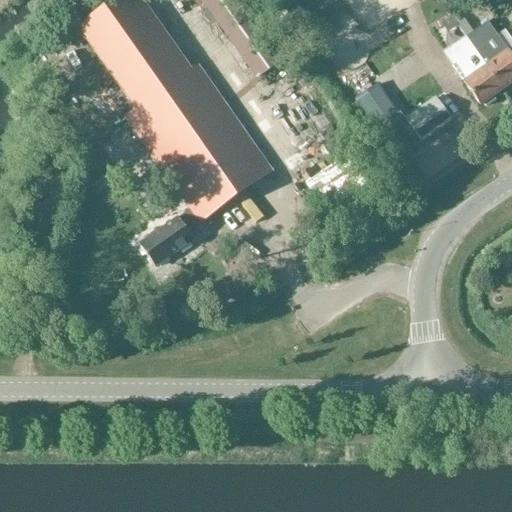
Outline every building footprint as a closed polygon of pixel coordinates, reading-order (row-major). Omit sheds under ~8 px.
[(199,66),(192,72),(142,0),(122,0),(83,28),(139,108),(126,118),(191,209),(178,218),(140,244),(157,269),(195,243),(188,232),(200,222),(202,224),(273,173),(199,66)] [(202,0),(260,81),(289,60),(246,0),(202,0)] [(451,18),(441,24),(448,33),(457,27),(451,18)] [(468,40),(470,43),(477,54),(487,69),(503,93),(511,87),(511,56),(490,25),(468,40)] [(46,45),(74,83),(99,65),(81,41),(77,45),(66,30),(46,45)] [(453,67),(480,108),(503,93),(487,69),(477,54),(470,43),(468,40),(466,38),(450,49),(459,63),(453,67)] [(367,108),(387,94),(369,68),(349,81),(367,108)] [(399,113),(377,129),(398,159),(451,121),(434,98),(404,120),(399,113)] [(234,287),(233,290),(233,292),(234,294),(235,295),(236,297),(237,299),(239,300),(240,300),(242,301),(244,301),(246,301),(248,300),(250,299),(251,298),(253,297),(254,295),(254,293),(255,291),(255,290),(254,288),(254,286),(253,284),(252,283),(250,281),(248,281),(246,280),(245,280),(242,280),(241,280),(240,281),(238,282),(236,283),(236,284),(234,286),(234,287)]
